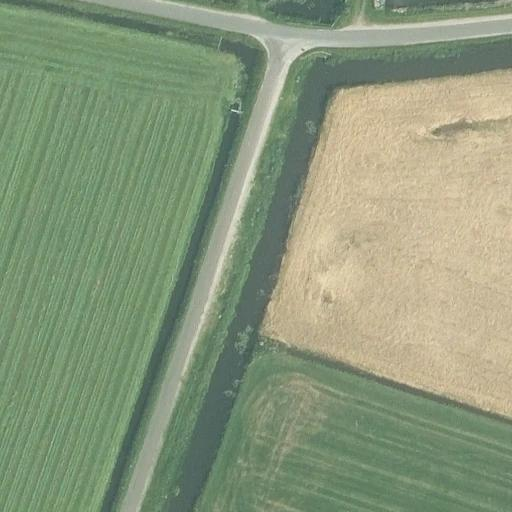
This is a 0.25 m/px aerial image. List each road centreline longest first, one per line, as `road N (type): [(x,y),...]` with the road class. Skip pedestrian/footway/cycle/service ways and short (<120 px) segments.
road 1 (unclassified): [(126,511),(287,36)]
road 2 (unclassified): [(511,21),(361,38),(287,36)]
road 3 (unclassified): [(287,36),(131,0)]
